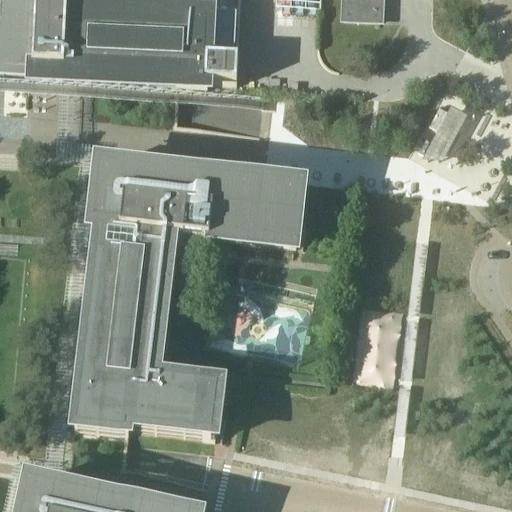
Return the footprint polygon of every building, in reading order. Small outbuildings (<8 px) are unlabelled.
[(0,0),(0,73),(32,75),(32,87),(119,92),(179,95),(193,95),(193,94),(206,94),(206,89),(237,90),(239,54),(241,4),(241,3),(241,0),(0,0)] [(381,26),(381,25),(382,0),(344,0),(343,24),(381,26)] [(182,177),(172,176),(173,157),(187,158),(188,133),(260,142),(261,130),(262,113),(264,113),(265,97),(206,94),(193,94),(193,95),(32,87),(32,75),(0,73),(0,511),(23,511),(28,490),(35,492),(37,485),(110,502),(109,509),(123,511),(131,511),(139,477),(124,473),(128,442),(129,443),(129,435),(215,446),(222,392),(157,384),(171,270),(169,270),(172,245),(209,249),(210,242),(296,252),(299,228),(302,198),(181,184),(182,177)] [(442,170),(472,105),(445,92),(415,157),(442,170)] [(123,511),(109,509),(110,502),(37,485),(35,492),(28,490),(23,511),(123,511)]
